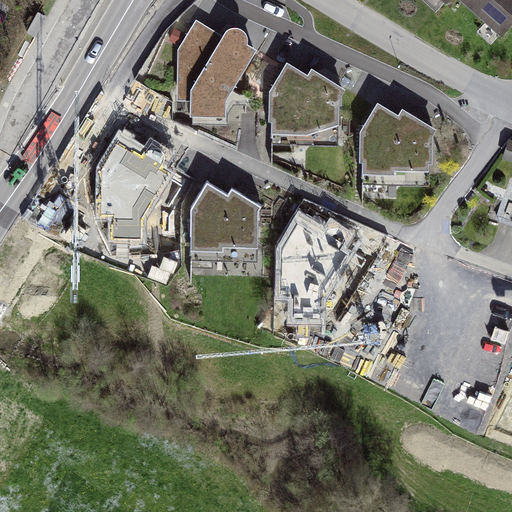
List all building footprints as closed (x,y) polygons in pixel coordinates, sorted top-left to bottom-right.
[(511,0),(434,0),(437,2),(438,0),(454,0),(492,35),(511,14),(511,0)] [(189,100),(189,118),(224,119),(224,102),(255,51),(245,46),(246,41),(244,34),(239,30),(232,29),(225,32),(221,37),(196,21),(177,50),(177,99),(189,100)] [(307,80),(285,67),(270,92),(269,134),(337,135),(337,96),(340,91),(310,74),(307,80)] [(398,120),(376,107),(361,132),(360,174),(428,175),(428,136),(431,131),(401,114),(398,120)] [(511,142),(505,141),(501,158),(511,161),(511,142)] [(226,200),(204,187),(189,213),(188,255),(256,255),(256,217),(259,212),(229,194),(226,200)]
